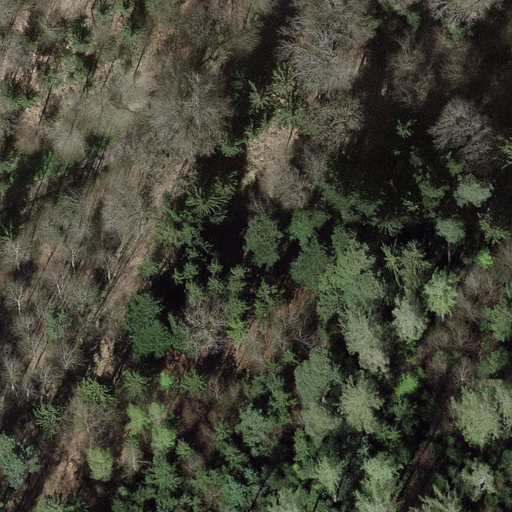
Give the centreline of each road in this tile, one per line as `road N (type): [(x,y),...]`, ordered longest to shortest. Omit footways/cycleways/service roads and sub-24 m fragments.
road 1 (track): [(191,100),(41,511)]
road 2 (track): [(301,0),(140,138),(0,202)]
